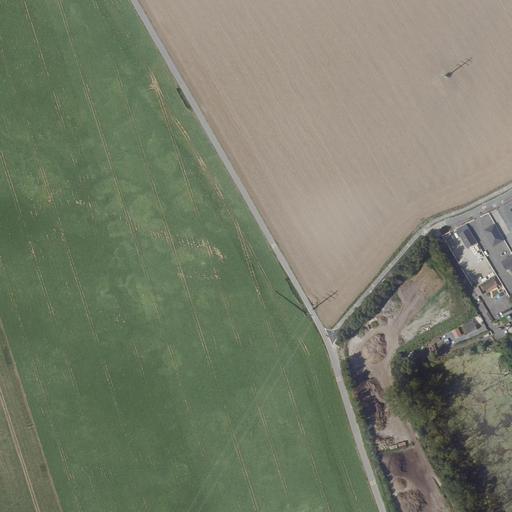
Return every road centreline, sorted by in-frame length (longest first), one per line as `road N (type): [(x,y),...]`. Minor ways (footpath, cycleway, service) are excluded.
road 1 (unclassified): [(384,511),(325,337),(134,0)]
road 2 (track): [(326,340),(432,229)]
road 3 (track): [(496,332),(432,229)]
